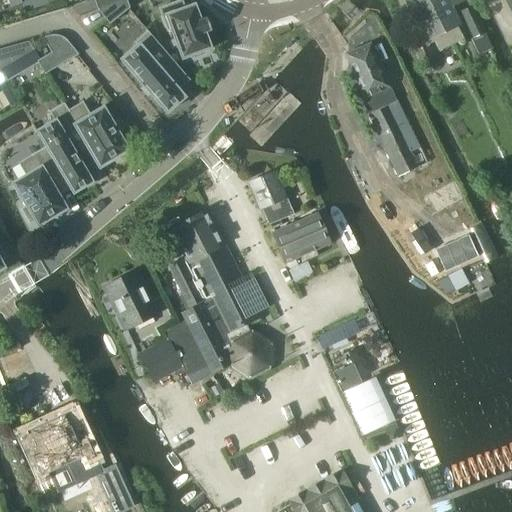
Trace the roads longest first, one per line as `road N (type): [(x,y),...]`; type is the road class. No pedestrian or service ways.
road 1 (residential): [(0,295),(176,154)]
road 2 (residential): [(176,154),(223,100),(244,56),(252,11)]
road 3 (residential): [(123,88),(66,20),(0,38)]
